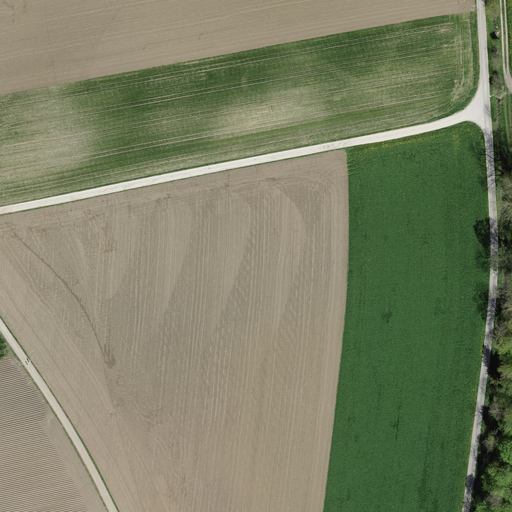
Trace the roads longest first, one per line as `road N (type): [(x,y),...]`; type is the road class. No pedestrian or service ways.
road 1 (unclassified): [(466,511),(494,255),(480,0)]
road 2 (track): [(0,212),(487,113)]
